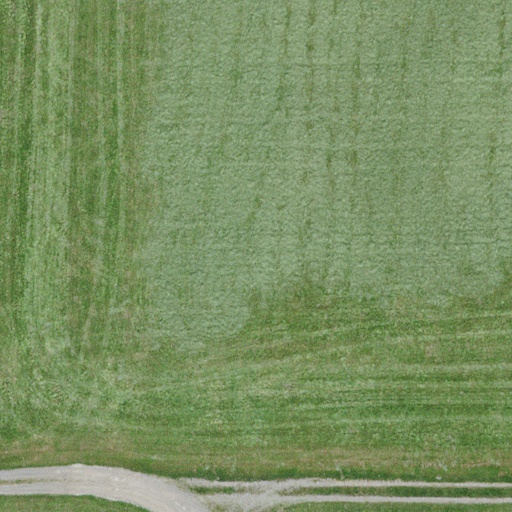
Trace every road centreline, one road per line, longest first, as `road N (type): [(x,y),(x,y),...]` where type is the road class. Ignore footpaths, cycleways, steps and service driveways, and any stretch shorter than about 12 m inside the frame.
road 1 (track): [(171,497),(511,497)]
road 2 (track): [(0,485),(112,482),(171,497)]
